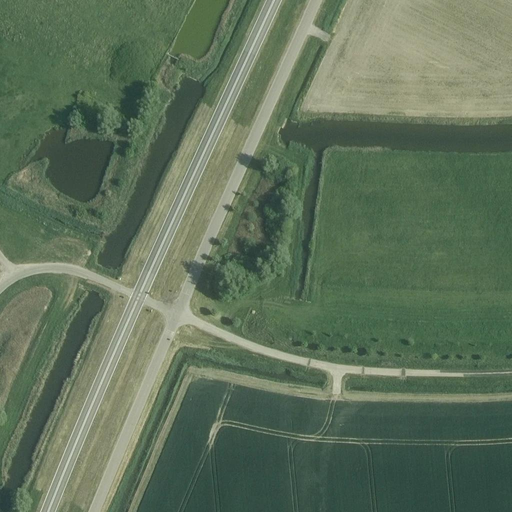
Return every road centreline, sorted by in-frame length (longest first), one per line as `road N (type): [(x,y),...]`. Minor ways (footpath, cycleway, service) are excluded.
road 1 (unclassified): [(177,315),(316,0)]
road 2 (unclassified): [(177,315),(313,365),(419,376),(511,372)]
road 3 (trunk): [(138,299),(273,0)]
road 4 (trunk): [(50,511),(138,299)]
road 5 (unclassified): [(93,511),(177,315)]
road 6 (unclassified): [(0,289),(12,275),(71,268),(138,299)]
